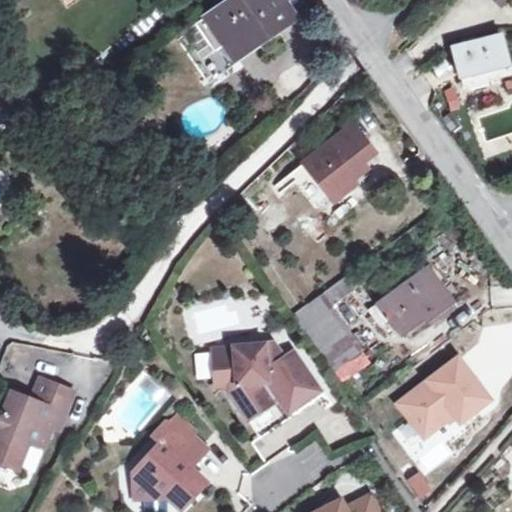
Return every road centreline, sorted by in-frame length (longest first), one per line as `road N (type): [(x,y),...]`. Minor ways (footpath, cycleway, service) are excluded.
road 1 (residential): [(0,325),(80,343),(115,324),(198,216),(373,50)]
road 2 (residential): [(373,50),(511,250)]
